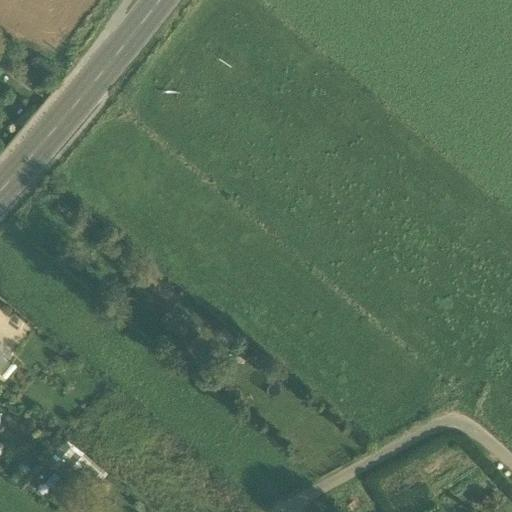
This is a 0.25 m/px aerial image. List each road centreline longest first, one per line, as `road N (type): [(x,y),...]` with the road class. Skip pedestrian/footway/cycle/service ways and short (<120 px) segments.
road 1 (residential): [(511,462),(464,422),(432,425),(282,511)]
road 2 (secondary): [(0,192),(154,0)]
